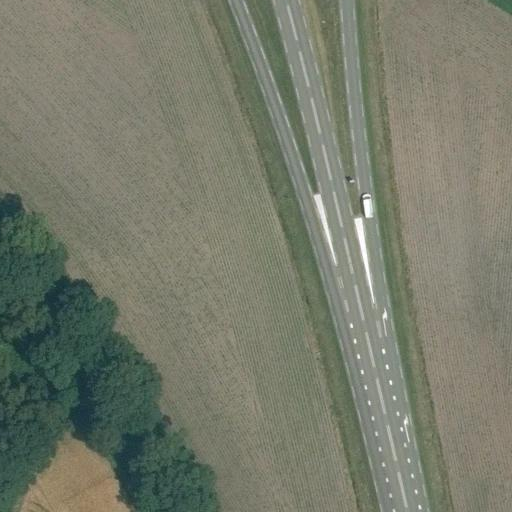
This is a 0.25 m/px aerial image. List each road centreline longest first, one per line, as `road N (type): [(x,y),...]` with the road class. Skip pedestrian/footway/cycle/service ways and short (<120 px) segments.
road 1 (primary): [(236,0),(374,367)]
road 2 (secondary): [(374,367),(288,0)]
road 3 (primary): [(374,367),(347,0)]
road 4 (track): [(0,252),(66,329),(156,511)]
road 5 (primary): [(408,511),(374,367)]
